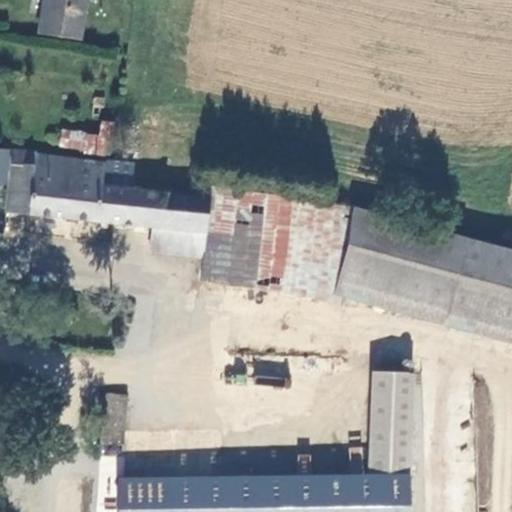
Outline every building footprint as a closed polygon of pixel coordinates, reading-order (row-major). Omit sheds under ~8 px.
[(50,0),(46,30),(85,37),(91,0),(50,0)] [(115,124),(102,122),(99,137),(62,130),(59,144),(109,154),(115,124)] [(0,187),(12,188),(15,150),(0,148),(0,187)] [(158,229),(210,234),(213,200),(104,189),(107,163),(33,156),(34,152),(15,150),(12,188),(9,215),(158,229)] [(207,260),(206,284),(287,291),(291,204),(213,197),(213,200),(210,234),(207,260)] [(347,274),(511,313),(511,237),(353,201),(351,213),(347,274)] [(345,296),(347,274),(351,213),(291,204),(287,291),(345,296)] [(210,234),(158,229),(155,255),(207,260),(210,234)] [(131,511),(424,511),(422,470),(422,368),(390,368),(390,472),(131,492),(131,511)] [(136,405),(114,404),(111,455),(134,456),(136,405)]
